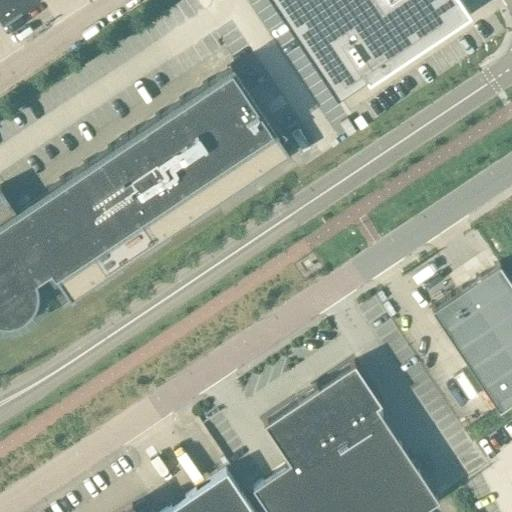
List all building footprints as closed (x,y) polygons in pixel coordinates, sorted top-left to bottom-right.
[(0,0),(0,18),(1,21),(20,8),(14,0),(0,0)] [(14,0),(20,8),(32,0),(14,0)] [(274,0),(335,91),(364,71),(367,75),(469,7),(463,0),(274,0)] [(0,318),(2,319),(12,318),(22,314),(30,306),(35,297),(37,286),(34,276),(48,266),(70,298),(74,296),(72,294),(82,287),(92,280),(93,282),(98,280),(96,278),(116,264),(117,266),(122,264),(120,262),(140,248),(141,250),(145,248),(144,246),(164,232),(165,234),(169,232),(168,230),(188,216),(189,218),(193,216),(192,214),(212,201),(213,202),(217,200),(216,198),(236,185),(237,186),(241,184),(240,182),(260,169),(261,170),(265,168),(264,166),(284,153),(285,154),(289,151),(280,138),(286,132),(263,112),(254,98),(253,99),(231,67),(232,66),(230,63),(226,65),(227,67),(207,81),(206,79),(202,81),(203,83),(183,97),(182,95),(178,97),(179,99),(159,112),(158,111),(154,113),(155,115),(135,129),(134,127),(130,129),(131,131),(127,134),(126,132),(123,134),(123,135),(118,139),(118,138),(114,140),(116,142),(111,144),(110,143),(106,145),(107,147),(87,160),(86,159),(82,161),(83,163),(64,176),(62,175),(58,177),(59,179),(40,192),(38,191),(34,193),(36,195),(16,208),(0,185),(0,318)] [(499,406),(511,397),(511,278),(499,259),(432,305),(499,406)] [(339,438),(380,411),(375,403),(380,400),(353,360),(307,390),(339,438)] [(339,438),(307,390),(262,420),(288,459),(288,460),(290,459),(295,467),(327,446),(339,438)] [(413,511),(437,496),(380,411),(339,438),(327,446),(371,511),(413,511)] [(371,511),(327,446),(295,467),(290,459),(288,460),(288,459),(251,484),(270,511),(371,511)] [(255,511),(225,466),(156,511),(154,511),(151,507),(145,511),(141,505),(135,509),(131,503),(117,511),(255,511)]
